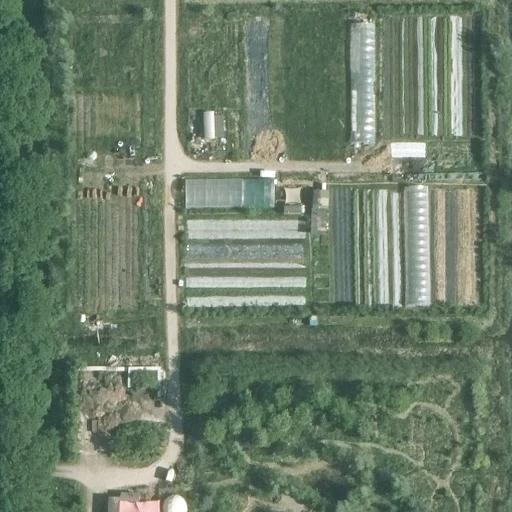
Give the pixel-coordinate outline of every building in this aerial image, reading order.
[(374,24),(350,24),(350,145),(375,145),(374,24)] [(74,66),(96,67),(98,27),(76,26),(74,66)] [(223,116),(213,116),(213,112),(202,112),(203,139),(224,138),(223,116)] [(273,208),(273,181),(185,181),(185,208),(273,208)] [(428,186),(403,186),(403,308),(428,308),(428,186)] [(283,188),(283,206),(300,206),(300,187),(283,188)] [(319,209),(311,209),(311,235),(325,235),(326,209),(327,209),(328,190),(319,190),(319,209)]
